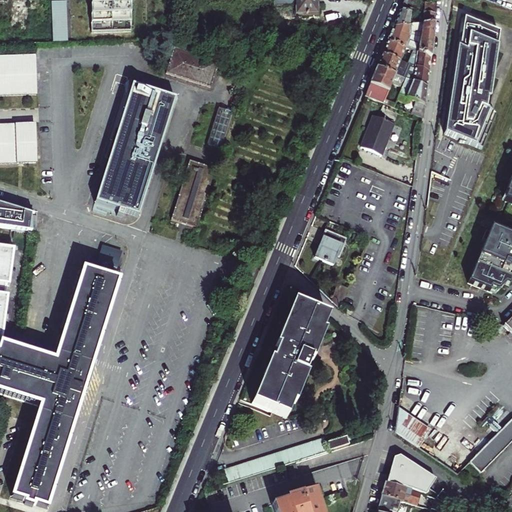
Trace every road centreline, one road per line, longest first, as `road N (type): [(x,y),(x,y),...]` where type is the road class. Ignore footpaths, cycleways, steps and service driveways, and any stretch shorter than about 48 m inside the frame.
road 1 (secondary): [(384,0),(181,494)]
road 2 (residential): [(446,0),(393,371)]
road 3 (residential): [(359,511),(393,371)]
